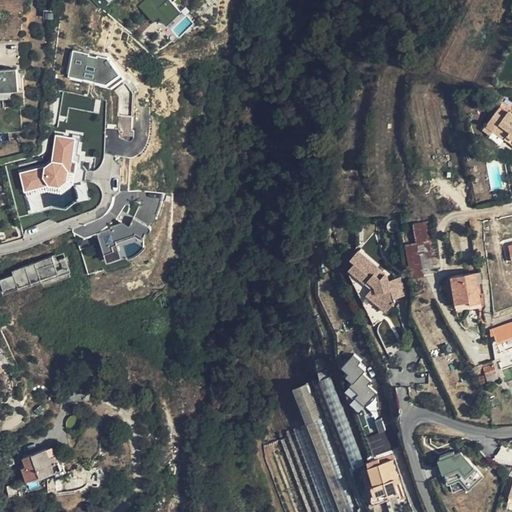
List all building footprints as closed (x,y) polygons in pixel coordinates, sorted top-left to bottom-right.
[(182,11),(171,0),(144,0),(139,5),(155,21),(161,16),(169,23),(182,11)] [(72,50),(69,79),(126,85),(124,101),(124,100),(120,133),(130,134),(138,73),(114,70),(116,55),(72,50)] [(0,91),(20,89),(18,68),(0,69),(0,91)] [(501,107),(497,113),(504,118),(509,112),(501,107)] [(511,114),(509,112),(504,118),(497,113),(486,127),(494,133),(506,141),(509,137),(511,139),(511,114)] [(491,136),(494,133),(486,127),(484,130),(491,136)] [(74,158),(77,137),(58,134),(55,159),(48,165),(23,172),(27,190),(51,183),(62,184),(69,179),(71,170),(77,171),(79,159),(74,158)] [(511,209),(488,215),(490,227),(511,221),(511,209)] [(99,231),(109,261),(127,255),(123,241),(151,232),(146,215),(99,231)] [(475,257),(470,217),(457,219),(462,259),(475,257)] [(433,238),(431,220),(414,223),(417,240),(433,238)] [(511,221),(490,227),(482,229),(485,243),(511,236),(511,221)] [(436,239),(409,243),(413,276),(421,276),(423,275),(431,266),(440,265),(436,239)] [(378,292),(373,298),(387,311),(396,301),(395,297),(390,280),(388,274),(387,274),(382,280),(376,274),(381,268),(360,249),(353,257),(357,261),(351,267),(357,274),(373,288),(378,292)] [(0,273),(0,280),(4,294),(73,273),(67,253),(0,273)] [(485,271),(483,260),(451,264),(452,276),(481,272),(485,271)] [(375,323),(387,311),(373,298),(368,293),(373,288),(357,274),(351,267),(349,268),(375,323)] [(387,274),(381,268),(376,274),(382,280),(387,274)] [(337,334),(338,363),(372,455),(394,447),(379,405),(386,403),(368,353),(331,272),(318,277),(318,293),(337,334)] [(482,281),(481,272),(452,276),(456,301),(470,299),(471,303),(481,301),(478,282),(482,281)] [(395,297),(405,294),(404,285),(402,277),(390,280),(395,297)] [(368,293),(373,298),(378,292),(373,288),(368,293)] [(511,334),(511,321),(492,329),(496,340),(511,334)] [(330,376),(321,380),(354,465),(363,462),(330,376)] [(353,511),(318,418),(308,422),(342,511),(353,511)] [(440,456),(453,491),(481,481),(468,445),(440,456)] [(508,455),(506,446),(496,448),(497,457),(508,455)] [(47,448),(23,457),(26,465),(22,467),(27,479),(54,469),(55,471),(62,468),(56,453),(50,456),(47,448)] [(393,459),(363,468),(374,503),(388,499),(387,498),(400,494),(396,481),(400,480),(393,459)]
